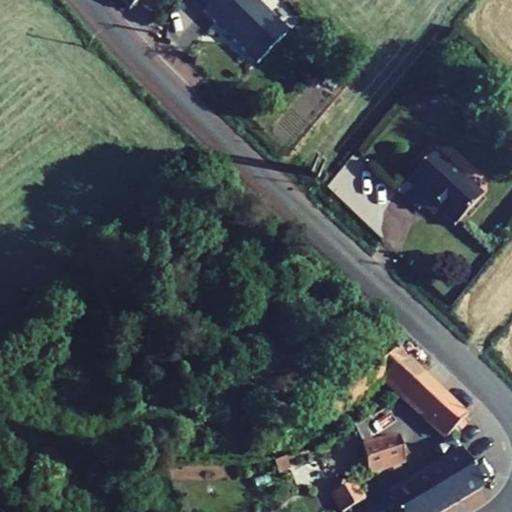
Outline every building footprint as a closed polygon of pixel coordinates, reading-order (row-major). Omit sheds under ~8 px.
[(198,0),(197,2),(234,36),(244,25),(263,43),(283,21),(260,0),(198,0)] [(234,36),(254,54),(263,43),(244,25),(234,36)] [(424,191),(450,216),(479,185),(432,140),(393,180),(415,201),(424,191)] [(408,364),(387,344),(304,416),(320,433),(382,381),(386,385),(408,364)] [(386,385),(399,396),(421,376),(408,364),(386,385)] [(436,390),(421,376),(399,396),(416,411),(436,390)] [(466,418),(436,390),(416,411),(444,440),(449,434),(466,418)] [(444,440),(434,444),(437,450),(455,443),(449,434),(444,440)] [(361,445),(367,475),(404,463),(398,437),(361,445)] [(445,511),(483,489),(482,488),(470,468),(455,443),(437,450),(444,463),(386,497),(388,500),(367,511),(445,511)] [(289,470),(285,458),(273,463),(278,474),(289,470)] [(495,480),(482,460),(470,468),(482,488),(495,480)] [(329,495),(339,511),(343,511),(364,501),(353,482),(329,495)]
